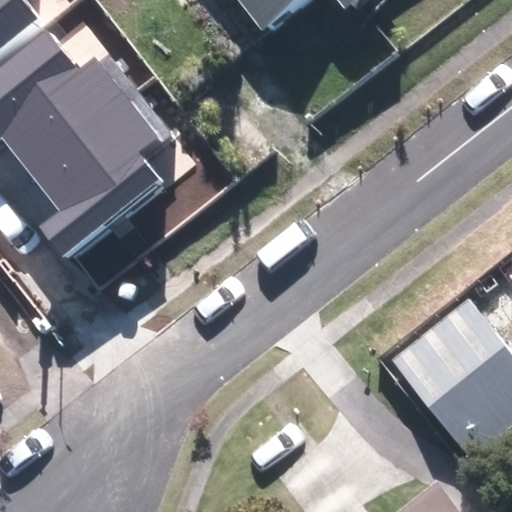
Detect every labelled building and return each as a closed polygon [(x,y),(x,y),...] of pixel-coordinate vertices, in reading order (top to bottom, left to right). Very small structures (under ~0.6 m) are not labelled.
[(0,0),(0,57),(43,25),(23,0),(0,0)] [(269,0),(284,19),(309,0),(269,0)] [(78,77),(45,35),(0,70),(0,137),(2,135),(62,210),(39,227),(72,270),(172,191),(145,157),(171,136),(106,55),(78,77)] [(511,336),(486,300),(415,350),(474,432),(511,404),(511,336)] [(401,511),(479,511),(456,476),(401,511)]
